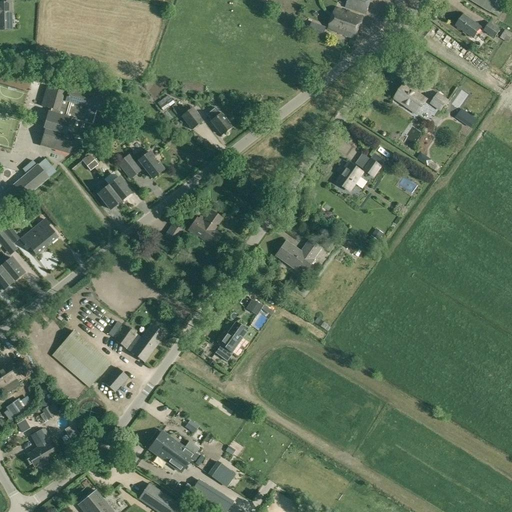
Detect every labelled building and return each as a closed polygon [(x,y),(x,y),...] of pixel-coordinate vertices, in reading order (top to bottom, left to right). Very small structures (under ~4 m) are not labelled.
[(0,0),(0,30),(13,30),(11,0),(0,0)] [(347,0),(345,7),(366,14),(371,0),(347,0)] [(490,12),(497,0),(469,0),(490,12)] [(500,0),(497,0),(490,12),(498,17),(506,3),(500,0)] [(332,18),(360,28),(364,17),(335,7),(332,18)] [(464,15),(456,25),(473,37),(481,27),(464,15)] [(356,39),(360,28),(332,18),(328,29),(356,39)] [(500,29),(490,22),(483,30),(494,38),(500,29)] [(312,24),(309,32),(322,37),(323,33),(325,28),(322,27),(312,24)] [(511,35),(511,33),(505,29),(500,38),(508,42),(511,35)] [(43,129),(45,129),(40,146),(69,154),(73,138),(90,143),(95,126),(93,125),(97,111),(103,112),(108,95),(70,84),(67,94),(64,93),(64,92),(47,88),(41,106),(51,109),(50,112),(48,112),(43,129)] [(404,84),(395,97),(417,112),(426,100),(404,84)] [(448,100),(438,93),(430,104),(441,111),(448,100)] [(163,111),(174,103),(168,95),(157,102),(163,111)] [(182,117),(192,129),(203,121),(193,108),(182,117)] [(216,108),(206,115),(211,121),(211,122),(221,135),(231,127),(221,114),(216,108)] [(474,118),(467,113),(461,122),(470,128),(475,121),(473,120),(474,118)] [(412,118),(406,126),(411,129),(416,121),(412,118)] [(96,155),(103,163),(110,158),(103,149),(96,155)] [(139,162),(135,165),(128,156),(118,164),(130,179),(133,177),(132,176),(137,173),(140,171),(138,169),(142,166),(152,179),(163,170),(150,152),(139,161),(139,162)] [(427,156),(421,152),(417,158),(423,162),(427,156)] [(385,161),(384,160),(375,153),(370,159),(369,158),(362,153),(356,164),(373,178),(385,161)] [(5,192),(16,204),(55,171),(45,158),(37,165),(32,160),(22,168),(27,174),(5,192)] [(349,163),(337,181),(350,190),(363,173),(349,163)] [(109,186),(121,201),(131,193),(119,178),(109,186)] [(110,210),(121,201),(109,186),(98,195),(110,210)] [(200,215),(198,218),(197,218),(188,230),(213,247),(221,235),(214,230),(222,219),(210,211),(205,218),(200,215)] [(33,230),(46,246),(57,238),(47,226),(49,225),(45,220),(33,230)] [(164,236),(174,243),(182,231),(172,223),(164,236)] [(9,225),(2,230),(13,244),(20,239),(9,225)] [(13,244),(2,230),(2,231),(0,228),(0,243),(10,256),(18,250),(13,244)] [(383,233),(376,228),(371,236),(378,240),(383,233)] [(36,255),(46,246),(33,230),(21,240),(25,245),(26,243),(36,255)] [(174,243),(164,236),(159,243),(169,250),(174,243)] [(353,251),(357,244),(346,237),(342,244),(353,251)] [(295,269),(298,265),(306,271),(322,248),(309,238),(300,251),(285,241),(275,256),(295,269)] [(12,258),(1,267),(13,282),(24,273),(12,258)] [(13,282),(1,267),(0,267),(0,286),(3,290),(13,282)] [(252,299),(246,309),(257,315),(261,309),(263,305),(252,299)] [(327,317),(323,322),(330,327),(334,322),(327,317)] [(109,334),(113,338),(122,325),(118,322),(109,334)] [(218,344),(231,353),(246,331),(236,324),(228,334),(226,333),(218,344)] [(114,339),(145,363),(165,336),(151,325),(141,338),(124,325),(114,339)] [(52,355),(89,387),(110,363),(73,330),(52,355)] [(0,387),(17,377),(22,374),(24,377),(33,373),(24,358),(24,357),(16,362),(16,364),(11,368),(8,363),(0,368),(0,387)] [(117,367),(104,382),(115,392),(128,377),(117,367)] [(45,385),(41,378),(35,381),(39,389),(40,388),(45,385)] [(26,410),(18,399),(6,408),(13,419),(26,410)] [(59,413),(54,403),(42,410),(47,419),(59,413)] [(185,427),(194,433),(198,426),(190,420),(185,427)] [(179,427),(175,433),(187,442),(191,436),(179,427)] [(31,436),(38,448),(27,454),(34,467),(55,455),(48,442),(47,443),(44,438),(47,437),(42,429),(31,436)] [(189,442),(184,448),(161,432),(155,440),(149,449),(180,472),(187,464),(191,458),(194,461),(197,456),(195,454),(198,449),(189,442)] [(224,467),(217,462),(216,461),(208,474),(227,487),(235,475),(224,467)] [(240,480),(244,483),(248,477),(243,474),(240,480)] [(199,479),(194,487),(187,498),(209,511),(226,511),(233,501),(199,479)] [(187,498),(194,487),(187,483),(180,493),(187,498)] [(138,499),(156,511),(173,511),(179,504),(149,484),(138,499)] [(84,511),(113,511),(96,490),(78,505),(84,511)]
